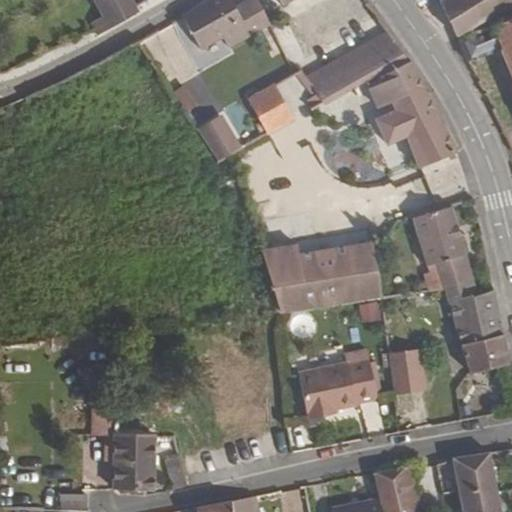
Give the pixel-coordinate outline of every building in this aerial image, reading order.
[(90,33),(94,39),(139,14),(134,6),(130,0),(92,0),(102,17),(87,26),(90,33)] [(214,0),(210,0),(175,20),(193,52),(210,42),(219,56),(268,25),(260,13),(250,0),(246,0),(230,12),(224,4),(214,0)] [(441,0),(456,32),(510,0),(441,0)] [(511,0),(510,0),(456,32),(457,36),(468,59),(501,45),(511,72),(511,0)] [(406,53),(390,30),(338,61),(311,76),(324,98),(323,99),(323,100),(357,81),(406,53)] [(455,150),(410,59),(378,76),(380,80),(366,88),(375,107),(390,100),(394,109),(375,119),(387,141),(406,132),(422,165),(455,150)] [(266,81),(242,94),(266,133),(290,119),(266,81)] [(183,83),(171,91),(186,111),(198,102),(183,83)] [(220,111),(197,128),(221,162),(245,145),(220,111)] [(311,159),(320,138),(309,133),(300,154),(311,159)] [(452,286),(469,284),(448,204),(410,215),(421,256),(429,254),(432,266),(424,268),(430,289),(438,289),(452,286)] [(299,245),(263,249),(271,266),(279,311),(384,297),(376,242),(300,253),(299,245)] [(461,335),(500,330),(491,281),(469,284),(452,286),(461,335)] [(380,301),(359,301),(360,322),(381,321),(380,301)] [(467,369),(506,362),(500,330),(461,335),(467,369)] [(421,354),(389,357),(393,395),(425,392),(421,354)] [(302,375),(307,422),(327,421),(326,417),(356,414),(352,371),(302,375)] [(106,457),(115,457),(116,432),(117,401),(117,381),(95,381),(93,432),(106,432),(106,457)] [(116,432),(152,433),(152,402),(117,401),(116,432)] [(125,487),(151,488),(152,433),(116,432),(115,457),(116,487),(125,487)] [(498,511),(486,449),(459,454),(450,457),(461,511),(498,511)] [(172,488),(188,485),(181,456),(165,460),(172,488)] [(380,502),(409,496),(402,467),(373,472),(378,496),(380,502)] [(59,510),(86,509),(86,492),(58,493),(59,510)] [(330,511),(382,511),(380,502),(378,496),(330,509),(330,511)] [(382,511),(412,511),(409,496),(380,502),(382,511)] [(245,498),(225,502),(227,511),(252,511),(249,497),(245,498)] [(218,504),(192,509),(192,511),(227,511),(225,502),(218,504)]
